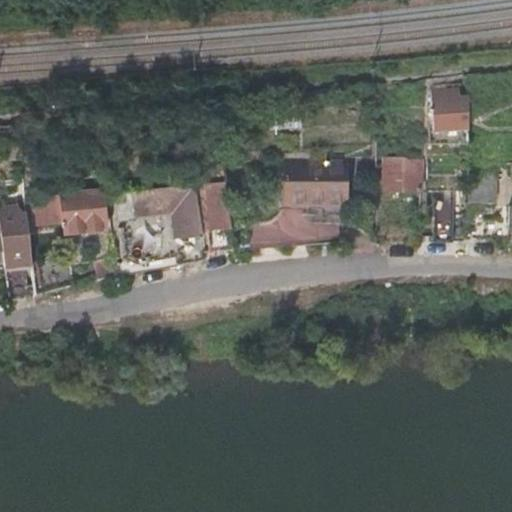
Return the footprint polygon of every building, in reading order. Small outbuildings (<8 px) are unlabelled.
[(466,129),(466,98),(456,98),(456,88),(428,87),(427,129),(466,129)] [(430,151),(466,151),(466,140),(428,140),(426,140),(426,143),(430,151)] [(343,156),(328,157),(328,199),(344,198),(343,156)] [(382,156),(381,190),(419,192),(421,158),(382,156)] [(328,199),(328,157),(283,157),(284,200),(328,199)] [(465,161),(465,167),(465,172),(465,210),(477,210),(477,202),(490,202),(490,161),(465,161)] [(201,238),(202,254),(232,251),(226,163),(200,164),(201,182),(208,185),(211,235),(200,235),(201,238)] [(178,234),(200,233),(195,183),(132,188),(135,209),(176,205),(178,234)] [(101,190),(60,194),(62,211),(64,234),(105,230),(101,190)] [(30,269),(25,207),(19,208),(18,192),(0,192),(0,225),(0,230),(2,248),(3,259),(4,272),(30,269)] [(56,193),(33,194),(35,218),(57,217),(56,193)] [(247,251),(288,248),(300,246),(317,243),(316,227),(299,216),(279,217),(271,223),(246,225),(247,251)] [(200,233),(178,234),(120,240),(122,273),(196,262),(203,261),(202,254),(201,238),(200,235),(200,233)] [(34,253),(36,287),(69,279),(66,251),(34,253)] [(31,287),(30,269),(4,272),(6,291),(31,287)]
